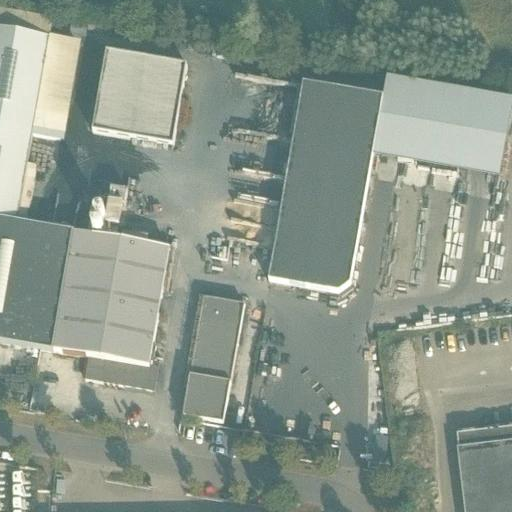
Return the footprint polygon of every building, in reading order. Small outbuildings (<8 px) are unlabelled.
[(0,221),(18,225),(49,40),(0,31),(0,221)] [(94,135),(175,145),(185,64),(104,54),(94,135)] [(351,290),(354,270),(384,100),(304,85),(272,266),(269,286),(339,298),(351,290)] [(0,345),(54,355),(74,235),(18,225),(0,221),(0,345)] [(153,349),(170,251),(74,235),(54,355),(89,361),(85,383),(123,390),(124,381),(136,383),(135,390),(153,393),(156,372),(152,371),(156,349),(153,349)] [(224,428),(227,408),(245,308),(204,300),(183,421),(224,428)] [(511,511),(511,429),(456,437),(459,452),(458,452),(464,511),(511,511)]
